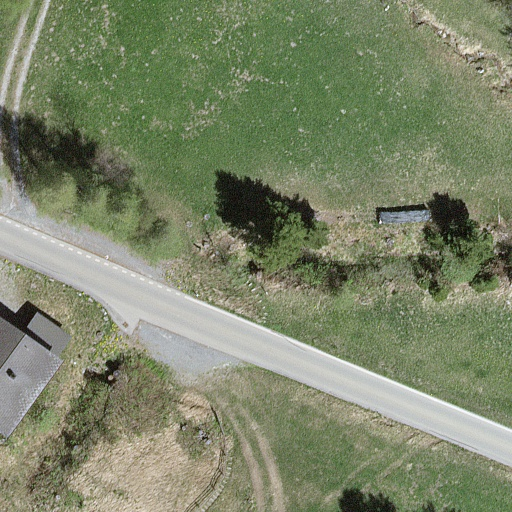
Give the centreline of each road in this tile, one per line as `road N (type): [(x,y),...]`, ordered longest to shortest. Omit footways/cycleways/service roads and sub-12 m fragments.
road 1 (unclassified): [(511,448),(176,317),(0,234)]
road 2 (track): [(36,0),(10,95),(12,211),(4,237)]
road 3 (track): [(176,317),(179,357),(245,430),(267,472),(270,511)]
